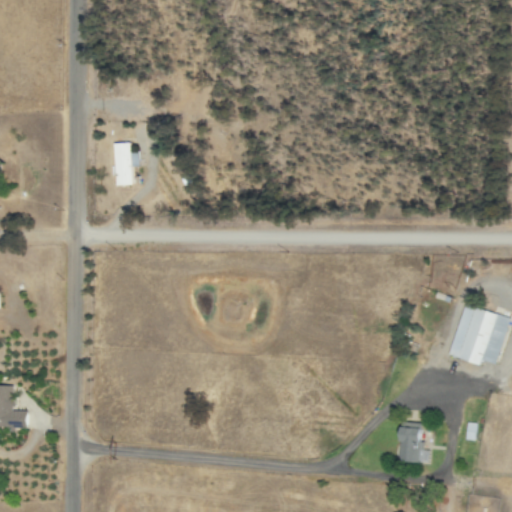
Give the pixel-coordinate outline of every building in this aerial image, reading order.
[(139,166),(138,152),(130,152),(130,143),(113,144),(115,186),(132,185),(131,166),(139,166)] [(509,317),(462,304),(448,356),(479,364),(481,359),(496,364),(509,317)] [(0,427),(26,428),(27,411),(14,410),(14,385),(0,385),(0,427)] [(423,423),(402,422),(400,462),(429,463),(430,450),(422,450),(423,423)] [(475,423),(465,422),(464,440),(474,440),(475,423)]
